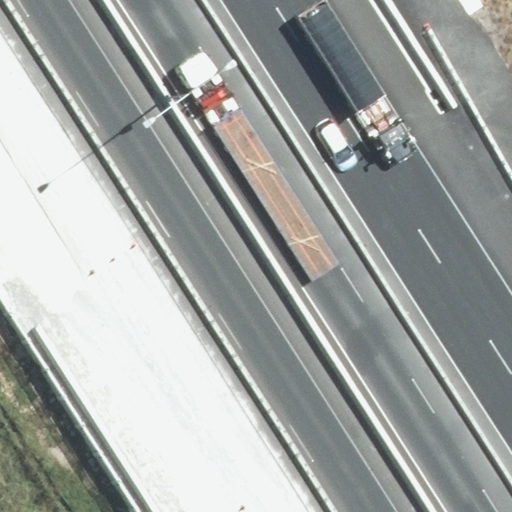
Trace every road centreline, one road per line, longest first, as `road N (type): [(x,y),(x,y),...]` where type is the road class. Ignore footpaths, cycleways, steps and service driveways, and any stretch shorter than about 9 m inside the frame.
road 1 (motorway): [(384,511),(55,0)]
road 2 (motorway): [(256,0),(511,398)]
